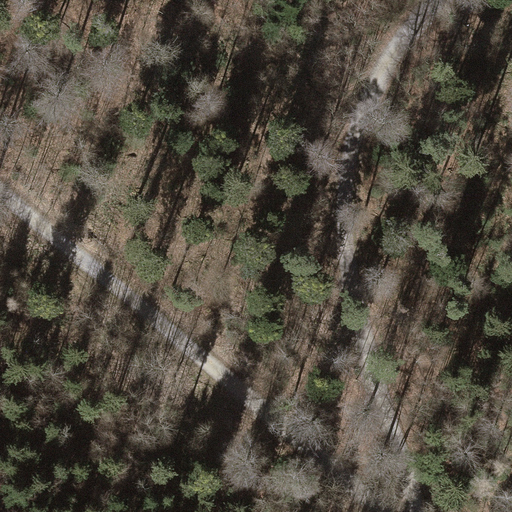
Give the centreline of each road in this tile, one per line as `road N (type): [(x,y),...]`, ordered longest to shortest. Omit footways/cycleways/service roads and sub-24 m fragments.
road 1 (track): [(413,511),(350,310),(341,206),(371,92),(438,0)]
road 2 (track): [(388,511),(0,189)]
